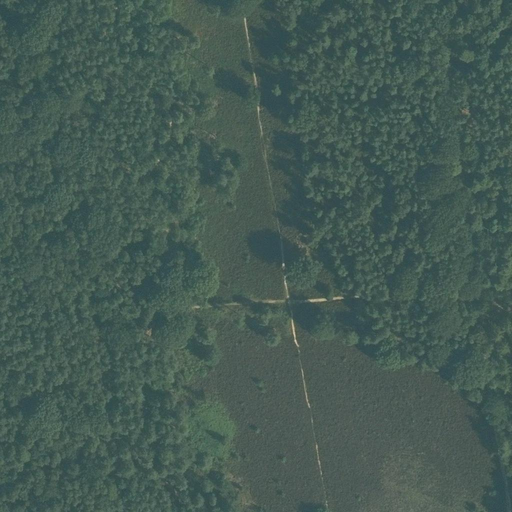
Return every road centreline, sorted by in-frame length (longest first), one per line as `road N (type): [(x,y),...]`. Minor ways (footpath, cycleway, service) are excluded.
road 1 (track): [(401,292),(92,318),(34,0)]
road 2 (track): [(113,468),(92,318)]
